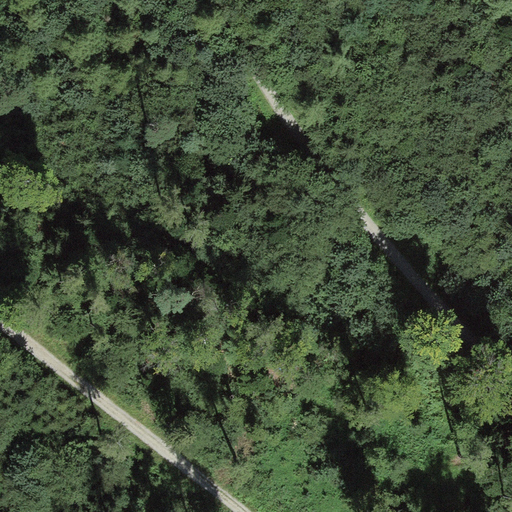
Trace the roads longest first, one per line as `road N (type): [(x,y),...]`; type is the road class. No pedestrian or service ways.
road 1 (track): [(511,379),(372,248),(211,0)]
road 2 (track): [(253,511),(0,321)]
